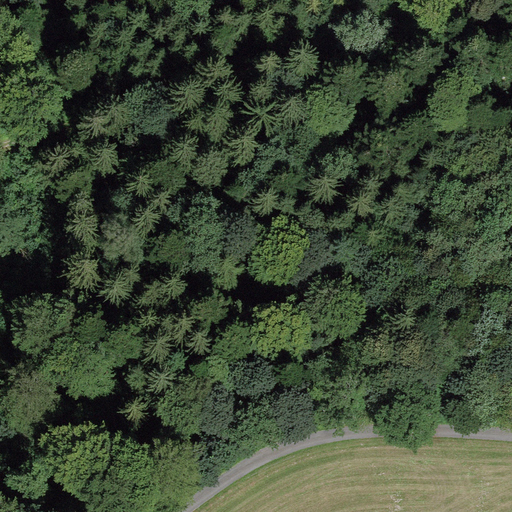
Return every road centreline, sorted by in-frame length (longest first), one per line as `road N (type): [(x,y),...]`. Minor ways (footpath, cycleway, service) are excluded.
road 1 (track): [(0,151),(483,0)]
road 2 (residential): [(511,434),(420,428),(317,435),(250,459),(175,511)]
